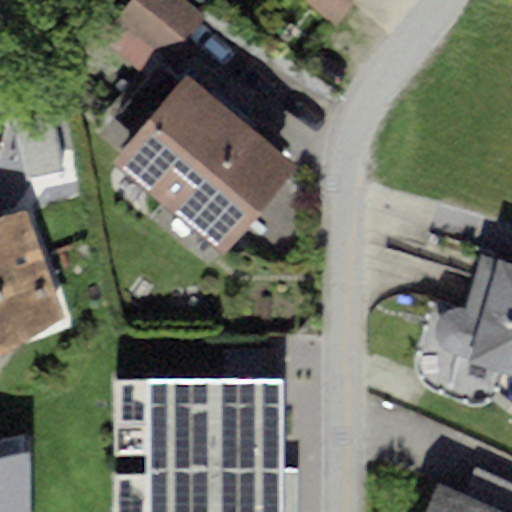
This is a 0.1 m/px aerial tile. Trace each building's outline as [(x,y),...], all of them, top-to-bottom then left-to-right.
[(181,0),(128,0),(112,20),(163,61),(200,15),(181,0)] [(304,0),(335,26),(353,4),(348,0),(304,0)] [(184,74),(113,160),(227,254),(298,167),(184,74)] [(0,353),(69,318),(34,211),(82,196),(65,109),(7,121),(0,147),(0,353)] [(511,268),(489,262),(461,360),(511,374),(511,268)] [(111,511),(281,511),(284,379),(114,376),(111,511)] [(22,511),(27,453),(0,458),(0,511),(22,511)] [(505,511),(445,486),(434,511),(505,511)]
